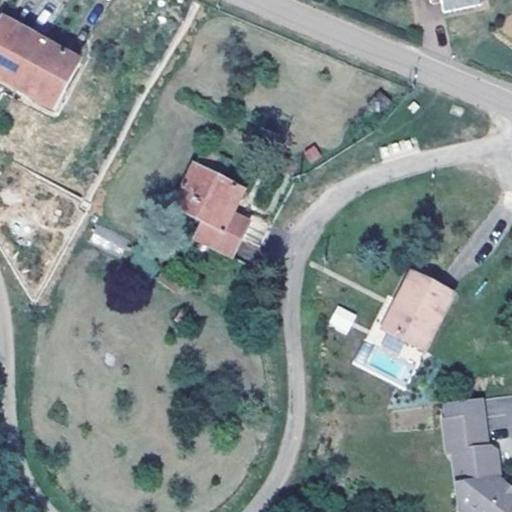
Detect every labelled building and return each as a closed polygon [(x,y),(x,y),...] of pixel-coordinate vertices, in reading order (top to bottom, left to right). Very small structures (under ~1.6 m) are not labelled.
[(440,0),(441,0),(443,10),(480,3),(479,0),(440,0)] [(511,12),(498,28),(511,40),(511,12)] [(43,41),(3,19),(0,23),(0,77),(15,86),(43,41)] [(61,52),(43,41),(15,86),(36,98),(61,52)] [(80,62),(61,52),(36,98),(53,108),(80,62)] [(390,101),(379,91),(366,106),(377,116),(390,101)] [(415,104),(408,110),(414,116),(421,110),(415,104)] [(227,159),(203,147),(173,205),(205,220),(196,238),(214,248),(225,227),(234,213),(244,191),(218,178),(227,159)] [(250,221),(234,213),(225,227),(242,237),(250,221)] [(242,237),(225,227),(214,248),(231,257),(242,237)] [(398,301),(402,304),(379,346),(416,366),(453,295),(413,273),(398,301)] [(402,304),(398,301),(375,344),(379,346),(402,304)] [(327,324),(345,335),(357,316),(338,305),(327,324)] [(482,399),(442,404),(444,421),(484,416),(482,399)] [(484,416),(444,421),(448,454),(453,453),(460,511),(511,511),(511,489),(500,480),(497,453),(491,448),(488,449),(487,445),(484,416)]
